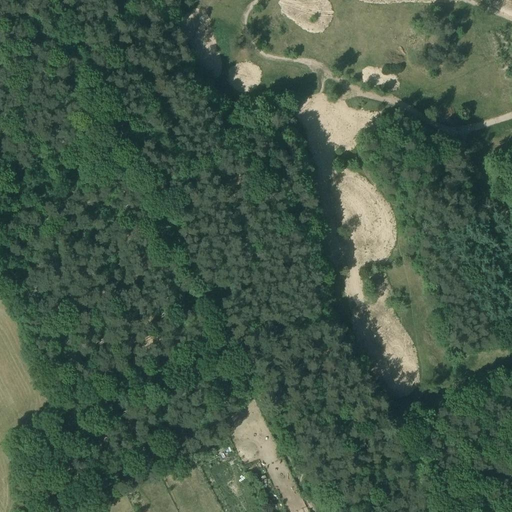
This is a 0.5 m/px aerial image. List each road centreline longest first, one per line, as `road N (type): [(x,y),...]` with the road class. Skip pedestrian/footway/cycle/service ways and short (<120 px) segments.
road 1 (track): [(58,0),(299,485)]
road 2 (track): [(356,91),(322,114),(322,133),(373,332),(391,377),(413,390)]
road 3 (track): [(356,91),(313,66),(257,53),(244,21),(264,0)]
road 4 (track): [(511,114),(461,128),(356,91)]
